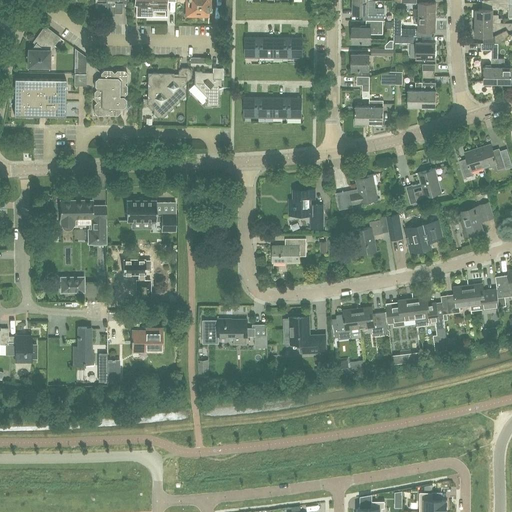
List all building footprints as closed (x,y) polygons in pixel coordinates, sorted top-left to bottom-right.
[(97,0),(97,12),(122,12),(122,0),(97,0)] [(167,5),(167,0),(134,0),(134,4),(136,4),(136,12),(139,15),(150,15),(153,12),(153,10),(165,10),(165,5),(167,5)] [(209,15),(208,0),(187,0),(188,15),(209,15)] [(368,0),(353,0),(353,14),(368,14),(368,20),(381,20),(384,20),(384,14),(381,14),(381,9),(375,8),(375,1),(368,0)] [(436,17),(436,3),(419,2),(419,9),(414,9),(414,16),(419,16),(436,17)] [(493,22),(502,22),(502,18),(499,17),(499,15),(493,14),(493,9),(477,9),(474,9),(474,17),(477,17),(476,22),(493,22)] [(419,16),(414,16),(414,23),(419,23),(419,30),(435,30),(436,17),(419,16)] [(383,34),(383,21),(371,21),(371,27),(353,27),(353,42),(369,42),(369,34),(383,34)] [(493,36),(493,22),(476,22),(476,35),(483,35),(493,36)] [(50,49),(59,36),(44,26),(33,41),(35,43),(31,49),(28,49),(28,66),(50,66),(50,49)] [(493,43),(498,43),(510,36),(507,30),(495,36),(493,36),(493,43)] [(416,36),(401,36),(394,36),(394,43),(417,43),(417,58),(435,58),(435,43),(423,42),(423,36),(416,36)] [(260,56),(260,37),(246,37),(245,56),(260,56)] [(274,56),(274,37),(260,37),(260,56),(274,56)] [(288,56),(288,37),(274,37),(274,56),(288,56)] [(302,57),(302,37),(288,37),(288,56),(302,57)] [(87,57),(86,57),(77,50),(77,56),(77,68),(75,67),(75,73),(86,73),(87,57)] [(368,70),(369,54),(353,54),(352,69),(368,70)] [(497,83),(498,58),(491,58),(491,66),(484,66),(483,83),(497,83)] [(511,83),(511,66),(504,66),(504,58),(498,58),(497,83),(511,83)] [(192,76),(192,70),(188,67),(182,67),(178,70),(178,76),(173,76),(170,73),(148,73),(148,99),(148,104),(151,104),(154,107),(154,116),(164,116),(185,94),(185,80),(188,80),(192,76)] [(221,79),(223,79),(223,67),(213,67),(213,72),(202,72),(202,71),(195,71),(194,83),(198,87),(199,86),(204,92),(203,93),(206,96),(206,105),(219,105),(219,86),(221,86),(221,79)] [(127,102),(127,73),(124,69),(104,69),(101,72),(100,79),(98,81),(95,81),(94,115),(120,115),(120,105),(123,102),(127,102)] [(369,91),(370,85),(370,76),(357,76),(357,84),(362,85),(362,90),(369,91)] [(63,81),(19,80),(19,111),(63,111),(63,81)] [(422,89),(422,82),(416,82),(415,89),(408,89),(408,107),(422,107),(422,89)] [(436,107),(436,89),(422,89),(422,107),(436,107)] [(259,116),(259,97),(245,97),(245,116),(259,116)] [(273,117),(273,97),(259,97),(259,116),(273,117)] [(287,117),(287,98),(273,97),(273,117),(287,117)] [(301,117),(302,98),(287,98),(287,117),(301,117)] [(383,123),(383,106),(383,100),(369,100),(369,106),(369,123),(374,123),(374,125),(382,125),(382,123),(383,123)] [(369,123),(369,106),(355,106),(355,123),(369,123)] [(494,153),(491,144),(478,148),(484,167),(496,163),(498,169),(505,167),(500,151),(494,153)] [(465,177),(473,175),(472,171),(484,167),(478,148),(464,152),(467,161),(461,163),(465,177)] [(426,197),(441,193),(435,169),(419,173),(423,186),(414,188),(412,185),(406,187),(411,204),(417,202),(417,199),(426,197)] [(339,209),(353,207),(352,204),(377,199),(373,175),(357,177),(359,188),(337,192),(339,209)] [(314,198),(314,189),(294,189),(294,205),(289,205),(289,214),(294,214),(295,217),(304,215),(304,214),(313,214),(313,228),(323,228),(323,204),(316,204),(316,206),(309,206),(309,204),(309,198),(314,198)] [(93,200),(61,201),(61,219),(62,219),(62,225),(63,225),(63,226),(65,228),(67,230),(70,229),(72,228),(74,225),(74,224),(75,224),(75,218),(93,218),(93,229),(90,229),(90,242),(107,241),(106,213),(105,213),(106,215),(99,216),(99,214),(93,214),(93,200)] [(161,220),(161,215),(156,215),(156,200),(127,200),(127,221),(156,221),(156,220),(161,220)] [(464,236),(469,234),(482,230),(479,221),(492,217),(488,203),(457,213),(464,236)] [(161,213),(161,215),(161,220),(161,231),(176,231),(176,213),(161,213)] [(386,216),(389,231),(391,240),(403,238),(399,214),(386,216)] [(360,254),(376,251),(373,234),(389,231),(386,216),(379,217),(380,220),(370,222),(371,226),(355,229),(360,254)] [(443,238),(440,221),(432,223),(431,222),(405,228),(407,237),(406,238),(408,244),(409,244),(411,252),(431,248),(429,239),(433,238),(433,240),(443,238)] [(273,245),(273,262),(299,262),(299,255),(306,255),(306,238),(293,238),(293,245),(286,245),(273,245)] [(123,259),(123,275),(138,274),(138,279),(135,279),(136,301),(151,301),(151,279),(144,279),(144,274),(146,274),(146,270),(151,270),(151,260),(146,260),(146,259),(123,259)] [(511,269),(508,270),(509,275),(496,276),(497,288),(498,297),(499,306),(507,305),(505,296),(511,295),(511,269)] [(84,291),(84,281),(76,281),(76,277),(61,277),(61,291),(84,291)] [(483,290),(482,283),(468,285),(470,305),(482,303),(483,309),(499,307),(499,306),(498,297),(497,288),(483,290)] [(444,320),(448,320),(447,313),(460,312),(459,306),(470,305),(468,285),(454,287),(455,294),(447,295),(448,301),(442,302),(443,313),(444,320)] [(413,298),(416,318),(427,316),(428,322),(436,321),(437,328),(445,327),(444,320),(443,313),(438,313),(437,302),(428,304),(428,297),(413,298)] [(394,327),(405,325),(404,320),(416,318),(413,298),(399,300),(400,308),(392,309),(394,327)] [(373,314),(372,306),(357,308),(360,328),(361,328),(372,327),(373,336),(387,334),(385,312),(373,314)] [(360,328),(357,308),(343,310),(344,318),(336,318),(338,339),(352,337),(351,333),(361,332),(361,328),(360,328)] [(301,352),(326,351),(325,335),(309,336),(308,317),(290,317),(290,319),(284,319),(284,330),(291,330),(291,343),(300,343),(301,352)] [(255,335),(255,328),(247,328),(247,319),(227,319),(218,319),(218,320),(203,320),(203,342),(218,342),(218,337),(227,337),(247,337),(247,336),(255,336),(255,335)] [(132,351),(163,351),(163,326),(146,327),(146,329),(132,329),(132,351)] [(92,352),(92,327),(78,327),(78,347),(73,347),(74,365),(83,364),(84,366),(86,366),(86,365),(94,365),(95,364),(95,362),(94,362),(94,352),(92,352)] [(16,335),(9,335),(9,329),(1,329),(1,344),(9,344),(9,342),(16,342),(16,361),(32,361),(32,358),(37,358),(37,343),(32,343),(32,334),(16,334),(16,335)] [(255,347),(267,347),(267,335),(255,335),(255,336),(255,347)] [(392,355),(393,364),(407,362),(406,353),(392,355)] [(334,374),(350,372),(348,360),(333,362),(334,374)] [(198,368),(198,376),(209,376),(209,368),(198,368)] [(420,492),(420,511),(447,511),(447,500),(446,500),(446,499),(433,498),(433,492),(420,492)] [(357,507),(356,511),(380,511),(380,507),(384,507),(384,501),(372,501),(372,507),(357,507)]
